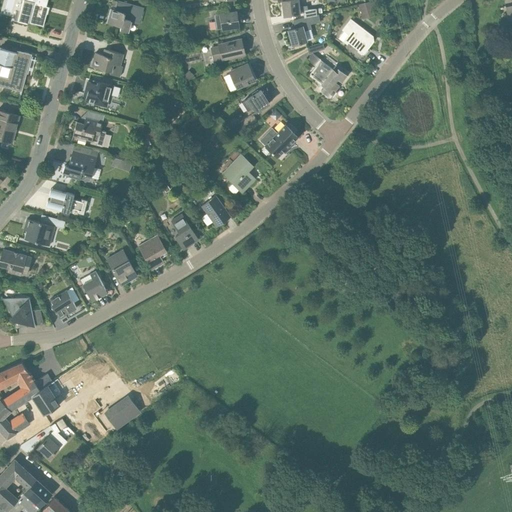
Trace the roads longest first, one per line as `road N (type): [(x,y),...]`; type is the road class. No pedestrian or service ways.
road 1 (tertiary): [(0,340),(58,336),(190,265),(261,214),(334,140)]
road 2 (residential): [(0,218),(37,165),(80,0)]
road 3 (tertiary): [(334,140),(453,0)]
road 4 (residential): [(334,140),(276,67),(258,0)]
